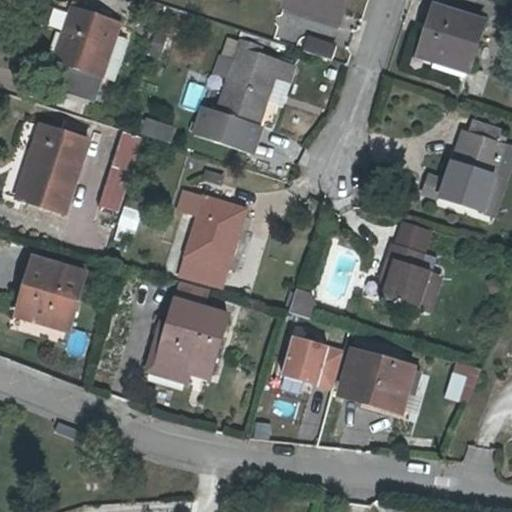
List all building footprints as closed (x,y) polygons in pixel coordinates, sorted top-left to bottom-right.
[(63,0),(61,0),(53,22),(65,26),(74,4),(63,0)] [(346,0),(284,0),(284,2),(338,23),(346,0)] [(65,26),(53,22),(39,55),(58,62),(49,83),(86,97),(96,76),(116,84),(133,42),(121,36),(126,25),(74,4),(65,26)] [(423,7),(407,46),(424,54),(422,64),(451,78),(471,27),(423,7)] [(298,48),(328,58),(333,42),(303,32),(298,48)] [(249,68),(254,55),(239,50),(235,64),(249,68)] [(249,68),(235,64),(214,134),(253,146),(275,76),(288,79),(292,67),(254,55),(249,68)] [(24,112),(20,124),(44,133),(49,121),(24,112)] [(170,141),(174,124),(143,117),(139,134),(170,141)] [(44,133),(20,124),(0,172),(0,185),(44,202),(72,130),(49,121),(44,133)] [(462,124),(458,138),(452,137),(433,202),(477,217),(497,151),(499,142),(495,140),(496,135),(462,124)] [(120,129),(95,203),(116,210),(141,136),(120,129)] [(167,208),(189,216),(172,268),(212,282),(235,210),(174,189),(167,208)] [(130,235),(136,210),(121,206),(115,232),(130,235)] [(391,245),(420,254),(425,234),(397,226),(391,245)] [(420,254),(391,245),(387,244),(374,278),(387,286),(382,300),(414,312),(426,276),(414,271),(420,254)] [(80,277),(29,257),(13,308),(63,326),(80,277)] [(284,292),(277,314),(302,322),(306,309),(296,295),(284,292)] [(180,380),(183,371),(203,377),(220,321),(168,304),(161,325),(155,323),(141,368),(180,380)] [(301,391),(303,384),(332,391),(343,347),(289,334),(276,386),(301,391)] [(407,378),(348,360),(334,399),(394,417),(407,378)] [(477,375),(452,367),(447,384),(470,392),(477,375)] [(434,439),(406,433),(404,448),(431,452),(434,439)]
